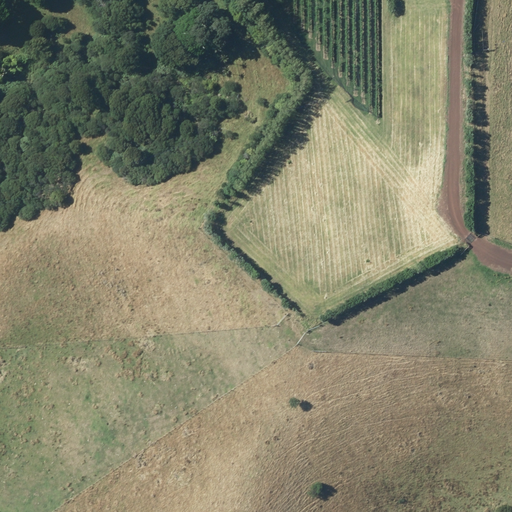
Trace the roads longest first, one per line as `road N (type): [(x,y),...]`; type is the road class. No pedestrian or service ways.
road 1 (track): [(511,249),(452,227),(465,0)]
road 2 (track): [(484,241),(489,0)]
